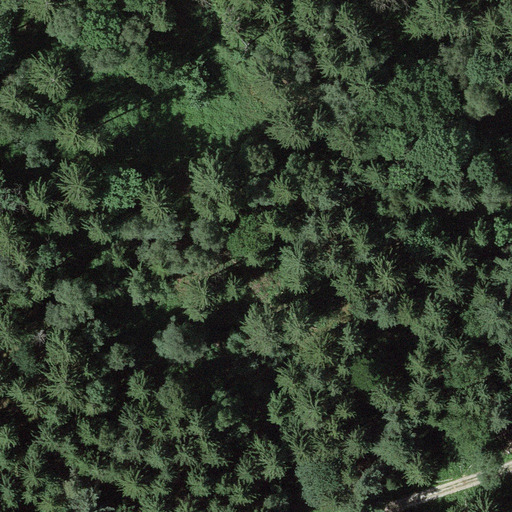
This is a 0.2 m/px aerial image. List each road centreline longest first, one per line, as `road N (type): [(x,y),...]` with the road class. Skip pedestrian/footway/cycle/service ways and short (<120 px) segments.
road 1 (track): [(372,0),(511,171)]
road 2 (track): [(373,511),(511,464)]
